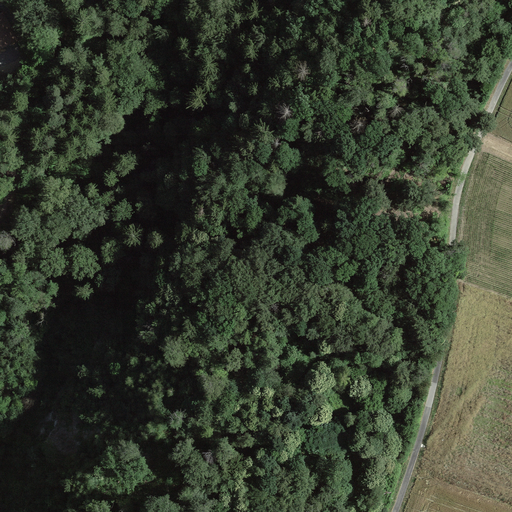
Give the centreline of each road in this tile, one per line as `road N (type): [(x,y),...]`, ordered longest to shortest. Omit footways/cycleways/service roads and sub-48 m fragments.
road 1 (unclassified): [(395,511),(448,325),(462,169),(511,49)]
road 2 (track): [(0,224),(67,0)]
